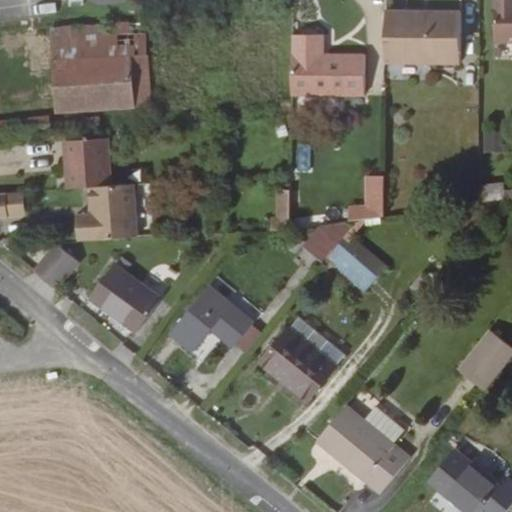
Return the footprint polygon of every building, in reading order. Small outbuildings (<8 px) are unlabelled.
[(384,0),(383,43),(457,47),(459,0),(384,0)] [(511,0),(494,0),(494,23),(511,24),(511,0)] [(48,12),(52,48),(147,41),(145,3),(48,12)] [(292,19),(290,81),(362,84),(364,43),(331,42),(328,44),(322,43),(323,20),(292,19)] [(52,48),(56,98),(148,92),(147,41),(52,48)] [(82,104),(83,120),(104,118),(103,104),(82,104)] [(12,110),(13,124),(47,122),(46,108),(12,110)] [(54,111),(54,122),(67,121),(67,111),(54,111)] [(67,121),(70,176),(97,174),(112,173),(109,118),(104,118),(83,120),(67,121)] [(503,152),(504,133),(486,132),(485,151),(503,152)] [(362,159),(361,207),(378,205),(379,161),(362,159)] [(92,201),(93,226),(144,224),(139,171),(112,173),(97,174),(98,200),(92,201)] [(10,180),(12,204),(27,203),(25,179),(10,180)] [(0,180),(0,204),(12,204),(10,180),(0,180)] [(288,231),(289,191),(273,191),(273,231),(288,231)] [(419,214),(434,196),(419,198),(411,207),(419,214)] [(84,202),(85,226),(93,226),(92,201),(84,202)] [(359,272),(379,248),(346,222),(326,246),(333,252),(359,272)] [(74,246),(51,227),(28,254),(37,261),(52,274),(74,246)] [(333,252),(326,246),(315,260),(322,265),(333,252)] [(87,279),(132,315),(154,290),(110,253),(87,279)] [(206,273),(168,319),(189,336),(208,314),(230,331),(248,307),(206,273)] [(286,313),(330,349),(340,337),(296,300),(286,313)] [(456,350),(478,370),(511,329),(490,311),(456,350)] [(286,313),(259,346),(302,382),(330,349),(286,313)] [(312,419),(373,469),(401,434),(386,421),(358,398),(341,384),(312,419)] [(370,384),(358,398),(386,421),(393,413),(399,419),(404,412),(402,406),(396,400),(393,402),(370,384)] [(425,455),(468,491),(473,485),(490,498),(511,473),(511,462),(501,453),(493,461),(449,426),(425,455)]
